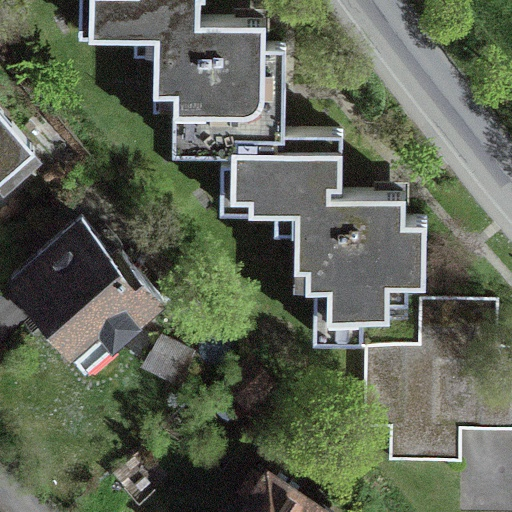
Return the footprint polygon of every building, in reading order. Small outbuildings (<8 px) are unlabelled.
[(164,151),(214,151),(282,151),(282,123),(282,39),(261,39),(261,20),(204,20),(203,0),(68,0),(69,33),(145,33),(145,90),(164,90),(164,151)] [(0,183),(39,150),(0,104),(0,183)] [(308,340),(370,340),(429,340),(429,290),(429,225),(401,225),(401,188),(345,188),(345,123),(282,123),(282,151),(214,151),(213,208),(286,208),(286,288),(308,288),(308,340)] [(157,298),(79,209),(0,277),(0,283),(75,369),(157,298)] [(502,290),(429,290),(429,340),(370,340),(370,416),(392,416),(392,454),(467,454),(467,422),(511,422),(511,336),(502,336),(502,290)] [(321,511),(251,472),(228,511),(321,511)]
